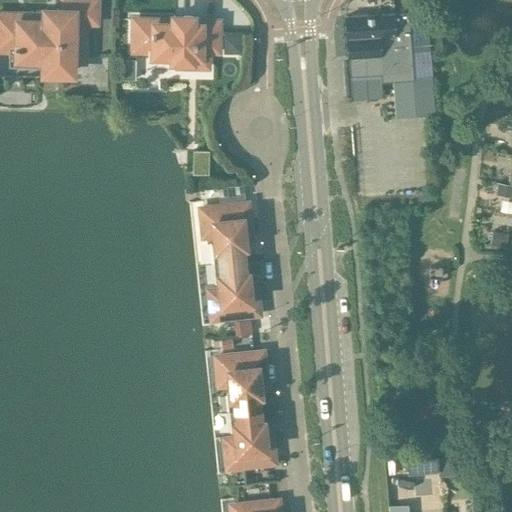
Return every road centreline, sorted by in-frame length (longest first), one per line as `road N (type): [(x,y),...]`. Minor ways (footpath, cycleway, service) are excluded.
road 1 (tertiary): [(287,0),(331,511)]
road 2 (tertiary): [(345,511),(309,0)]
road 3 (residential): [(302,511),(281,256),(257,128)]
